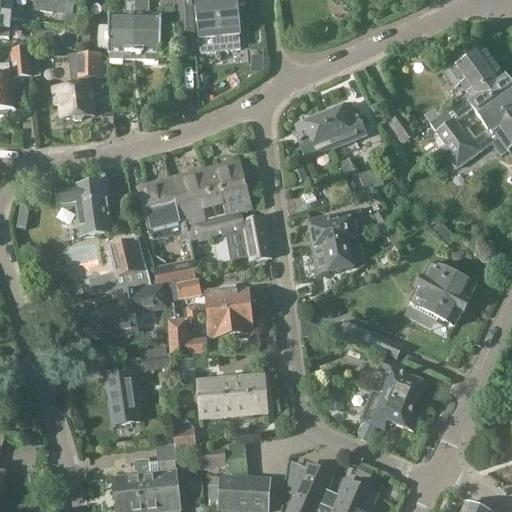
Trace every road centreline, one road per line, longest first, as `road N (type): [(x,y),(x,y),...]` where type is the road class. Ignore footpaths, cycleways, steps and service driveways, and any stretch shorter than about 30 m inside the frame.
road 1 (residential): [(433,484),(313,434),(300,417),(259,107)]
road 2 (residential): [(74,511),(69,469),(0,258)]
road 3 (residential): [(259,107),(184,137),(23,170)]
road 4 (residential): [(462,4),(277,90)]
road 5 (residential): [(439,468),(511,301)]
